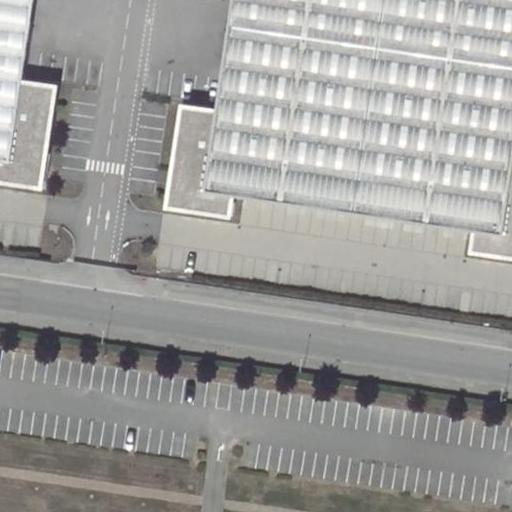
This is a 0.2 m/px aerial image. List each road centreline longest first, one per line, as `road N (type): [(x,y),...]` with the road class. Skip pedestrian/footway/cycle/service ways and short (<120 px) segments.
road 1 (unclassified): [(0,291),(511,367)]
road 2 (unknown): [(0,215),(511,287)]
